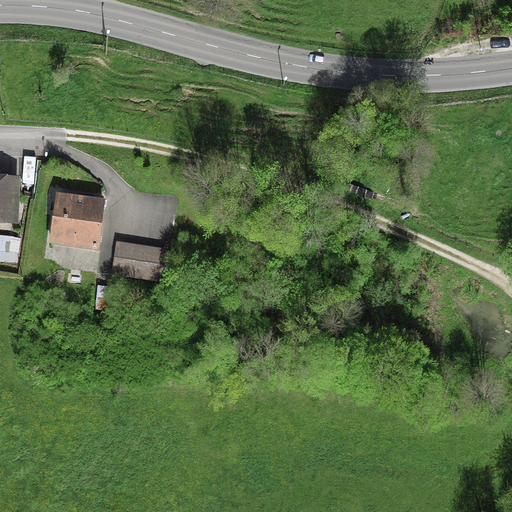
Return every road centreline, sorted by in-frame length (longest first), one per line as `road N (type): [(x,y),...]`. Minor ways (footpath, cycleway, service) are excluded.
road 1 (secondary): [(0,5),(95,13),(345,72),(511,67)]
road 2 (track): [(69,137),(168,150),(304,186),(511,285)]
